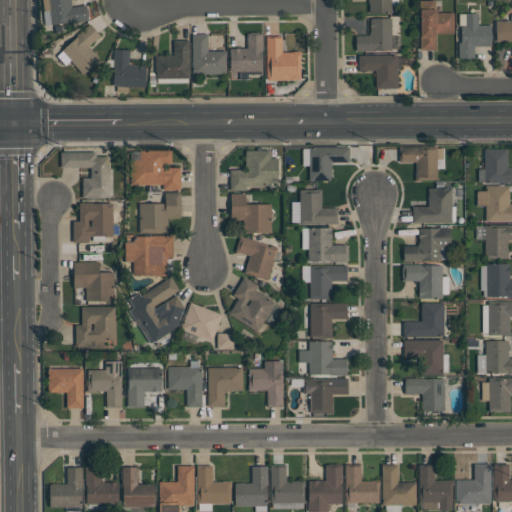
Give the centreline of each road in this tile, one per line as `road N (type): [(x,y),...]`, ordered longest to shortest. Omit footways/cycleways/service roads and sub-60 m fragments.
road 1 (residential): [(23,438),(511,434)]
road 2 (secondary): [(511,123),(121,126)]
road 3 (residential): [(375,197),(375,436)]
road 4 (residential): [(128,6),(323,5)]
road 5 (residential): [(206,125),(207,271)]
road 6 (tertiary): [(20,126),(17,0)]
road 7 (residential): [(322,0),(324,125)]
